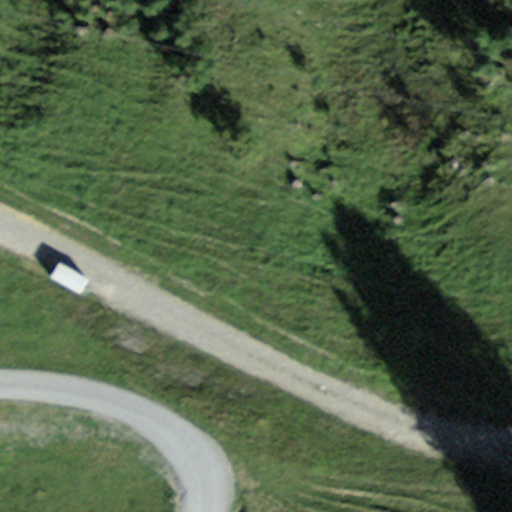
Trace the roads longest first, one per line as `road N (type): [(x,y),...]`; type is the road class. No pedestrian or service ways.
road 1 (track): [(511,443),(404,424),(0,235)]
road 2 (track): [(0,384),(120,405),(177,435),(205,467),(205,511)]
